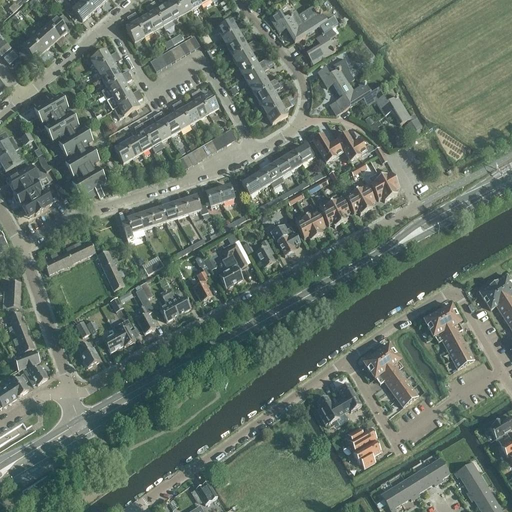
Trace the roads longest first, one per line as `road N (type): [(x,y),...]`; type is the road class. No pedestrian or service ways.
road 1 (residential): [(69,392),(92,388),(416,209),(391,160)]
road 2 (residential): [(345,360),(138,509)]
road 3 (residential): [(257,151),(203,63),(152,92),(109,24)]
road 4 (primary): [(395,245),(202,354)]
road 5 (residential): [(501,371),(394,440),(345,360)]
road 6 (residential): [(69,392),(21,244)]
road 7 (residential): [(120,205),(99,129),(58,67)]
road 8 (residential): [(120,205),(257,151)]
road 9 (residential): [(300,122),(300,80),(236,0)]
road 10 (primary): [(511,177),(420,221),(395,245)]
road 11 (primary): [(88,420),(113,414),(202,354)]
road 12 (primary): [(202,354),(104,403),(88,420)]
road 13 (residential): [(454,288),(345,360)]
road 14 (primary): [(395,245),(511,185)]
